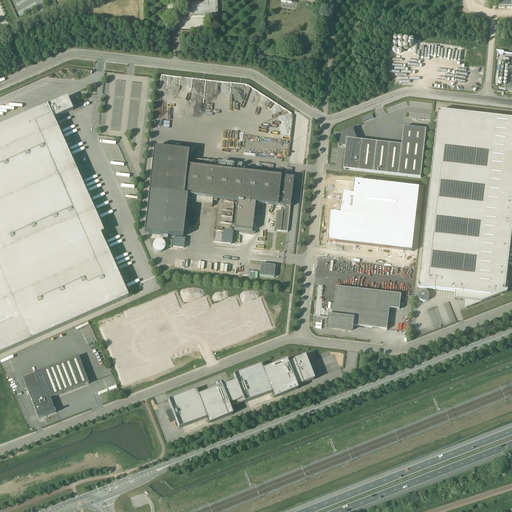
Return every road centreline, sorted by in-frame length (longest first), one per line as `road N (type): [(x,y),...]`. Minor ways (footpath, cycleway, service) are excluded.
road 1 (secondary): [(171,464),(511,332)]
road 2 (unclassified): [(325,122),(248,72),(76,53),(0,84)]
road 3 (unclassified): [(301,340),(0,452)]
road 4 (unknown): [(353,347),(343,373),(185,433),(170,430),(156,391)]
road 5 (motorway): [(511,431),(305,511)]
road 6 (unclassified): [(325,122),(301,340)]
road 7 (unclassified): [(301,340),(396,352),(511,309)]
road 8 (unclassified): [(511,103),(404,91),(325,122)]
road 9 (motorway): [(337,511),(511,444)]
